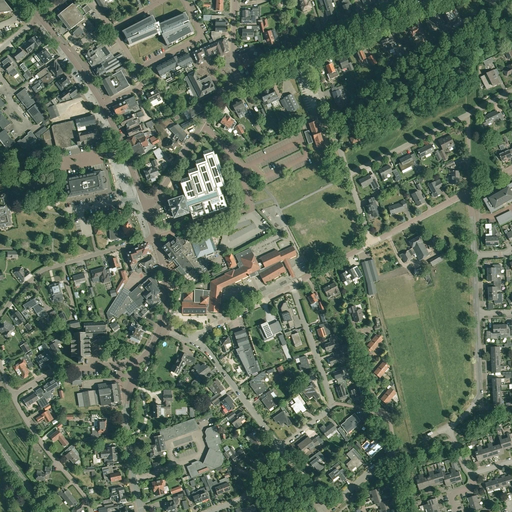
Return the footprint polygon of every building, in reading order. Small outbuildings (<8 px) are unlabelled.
[(0,0),(0,13),(12,12),(5,3),(2,3),(1,1),(1,0),(0,0)] [(104,11),(107,16),(110,13),(108,9),(103,1),(104,0),(108,0),(109,1),(109,0),(95,0),(103,12),(104,11)] [(137,5),(140,9),(143,7),(141,3),(139,0),(133,0),(137,5)] [(303,11),(304,12),(307,11),(307,10),(311,8),(308,1),(307,2),(306,0),(298,0),(299,2),(300,5),(299,6),(302,12),(303,11)] [(323,5),(327,16),(331,15),(330,13),(334,12),(332,7),(334,6),(333,3),(331,3),(330,0),(321,0),(320,1),(321,6),(323,5)] [(341,7),(345,15),(351,12),(349,7),(352,6),(349,0),(347,0),(342,2),(343,6),(341,7)] [(83,34),(85,37),(95,29),(84,16),(89,12),(90,14),(93,11),(92,9),(91,10),(87,5),(86,6),(82,9),(76,1),(75,2),(59,14),(71,29),(76,25),(83,34)] [(241,23),(255,24),(255,10),(257,10),(258,7),(252,7),(252,10),(250,10),(250,11),(248,11),(248,10),(243,10),(243,11),(242,11),(242,18),(241,18),(241,23)] [(453,10),(444,15),(448,24),(445,25),(446,28),(452,25),(454,24),(452,21),(457,19),(453,10)] [(161,35),(167,46),(194,32),(188,21),(186,22),(184,19),(186,18),(184,14),(159,24),(159,26),(155,28),(153,24),(155,23),(154,20),(152,21),(150,17),(123,31),(122,32),(124,35),(124,36),(126,35),(129,40),(127,41),(128,42),(129,45),(150,37),(149,35),(152,34),(152,36),(153,35),(154,35),(157,34),(162,32),(163,34),(161,35)] [(215,20),(215,26),(225,26),(225,20),(221,20),(221,16),(211,16),(211,15),(203,15),(203,20),(208,20),(208,18),(211,18),(211,20),(215,20)] [(258,21),(261,33),(265,32),(264,27),(268,26),(266,18),(262,19),(262,17),(260,18),(260,20),(258,21)] [(426,22),(430,31),(434,30),(432,27),(439,24),(436,18),(426,22)] [(211,36),(213,41),(219,39),(218,36),(221,34),(221,32),(225,32),(225,26),(215,26),(215,32),(211,32),(211,36)] [(242,37),(242,40),(246,40),(246,37),(254,37),(254,30),(258,30),(258,26),(251,26),(251,30),(242,30),(242,37)] [(412,35),(414,39),(422,36),(420,32),(417,26),(409,30),(412,36),(412,35)] [(270,31),(264,33),(266,37),(265,37),(266,40),(265,40),(266,44),(268,44),(268,46),(269,46),(269,47),(272,46),(272,45),(275,44),(274,42),(278,41),(276,33),(272,34),(270,31)] [(23,47),(28,53),(34,48),(35,49),(41,44),(35,36),(29,41),(29,42),(23,47)] [(385,45),(387,51),(393,49),(391,43),(392,42),(390,38),(387,39),(384,40),(381,42),(383,46),(385,45)] [(218,42),(223,54),(228,51),(227,49),(228,48),(226,42),(227,42),(225,39),(218,42)] [(218,57),(223,55),(223,54),(218,42),(210,45),(214,54),(216,54),(218,57)] [(86,52),(84,54),(93,67),(103,61),(104,62),(114,57),(112,54),(104,44),(93,52),(93,51),(91,49),(88,51),(88,50),(86,52)] [(210,45),(202,48),(205,56),(208,62),(213,59),(212,56),(214,54),(210,45)] [(408,55),(404,47),(399,50),(403,58),(408,55)] [(12,54),(17,61),(25,55),(19,48),(12,54)] [(193,53),(197,62),(200,64),(204,62),(202,57),(205,56),(202,48),(193,53)] [(242,66),(245,72),(255,68),(257,67),(256,64),(250,51),(248,48),(239,52),(241,55),(238,56),(240,59),(237,60),(240,67),(242,66)] [(38,62),(49,53),(47,50),(46,51),(45,49),(34,57),(38,62)] [(359,60),(360,63),(364,61),(363,60),(366,58),(362,50),(360,52),(359,51),(357,52),(357,53),(356,53),(359,60)] [(51,56),(49,53),(38,62),(42,66),(52,58),(50,56),(51,56)] [(114,57),(105,63),(101,65),(102,66),(94,70),(98,76),(105,72),(106,73),(126,62),(121,54),(114,57)] [(182,57),(186,65),(192,62),(187,54),(182,57)] [(367,57),(372,66),(377,63),(372,55),(367,57)] [(10,75),(11,74),(13,77),(18,73),(15,70),(10,64),(12,62),(8,57),(2,62),(4,65),(3,66),(10,75)] [(186,65),(182,57),(177,59),(181,66),(181,67),(186,65)] [(388,65),(389,67),(399,61),(398,60),(399,60),(397,57),(389,62),(390,64),(388,65)] [(177,59),(176,58),(171,60),(176,69),(181,66),(177,59)] [(349,71),(353,69),(352,67),(350,62),(348,63),(345,58),(338,61),(341,67),(341,66),(343,69),(348,67),(349,71)] [(171,71),(176,69),(171,60),(166,63),(171,71)] [(40,80),(45,85),(45,86),(53,80),(50,76),(53,74),(55,77),(62,72),(58,67),(59,66),(55,61),(49,66),(46,68),(45,68),(43,69),(36,74),(40,80)] [(25,72),(27,70),(28,70),(23,63),(19,66),(24,72),(25,72)] [(171,71),(166,63),(161,65),(166,74),(171,71)] [(511,63),(507,66),(508,68),(503,71),(506,77),(511,74),(511,76),(511,63)] [(327,74),(329,80),(339,76),(336,69),(334,70),(332,64),(325,66),(329,74),(327,74)] [(166,74),(161,65),(156,68),(160,77),(166,74)] [(102,81),(110,97),(129,86),(124,77),(127,75),(124,70),(125,69),(124,66),(115,71),(117,73),(102,81)] [(484,76),(482,80),(487,89),(493,86),(493,87),(498,84),(497,84),(495,79),(496,78),(497,78),(496,76),(493,71),(487,74),(484,76)] [(186,81),(195,99),(199,97),(199,98),(214,90),(215,89),(209,78),(208,76),(207,77),(200,81),(198,78),(195,72),(185,77),(185,78),(184,79),(185,81),(186,81)] [(56,83),(61,90),(66,86),(70,83),(65,76),(56,83)] [(36,93),(43,88),(42,87),(45,85),(40,80),(38,81),(39,82),(38,83),(35,85),(31,88),(35,93),(36,93)] [(341,101),(342,100),(341,96),(340,93),(342,93),(341,89),(343,89),(342,86),(336,88),(337,91),(332,92),(336,102),(337,102),(338,104),(338,105),(341,104),(342,103),(341,101)] [(53,99),(56,102),(62,100),(65,98),(66,100),(71,97),(71,98),(78,93),(73,87),(67,92),(67,91),(59,96),(53,99)] [(266,91),(272,103),(279,100),(277,95),(275,96),(272,88),(266,91)] [(20,98),(23,101),(29,96),(25,91),(26,91),(25,89),(24,89),(16,95),(19,98),(20,98)] [(156,90),(147,95),(150,102),(148,103),(150,107),(161,101),(156,90)] [(261,98),(264,106),(267,105),(272,103),(266,91),(260,94),(262,98),(261,98)] [(288,113),(290,116),(291,115),(290,112),(291,112),(291,113),(296,110),(295,110),(299,108),(292,93),(283,98),(283,99),(280,101),(284,109),(286,108),(288,113)] [(24,105),(27,109),(35,102),(33,100),(32,101),(29,96),(23,101),(25,105),(24,105)] [(124,102),(113,107),(117,116),(119,115),(121,119),(130,115),(129,111),(128,110),(139,105),(139,103),(137,104),(137,103),(136,103),(133,97),(124,101),(124,102)] [(236,112),(238,116),(241,114),(241,113),(247,110),(245,107),(241,100),(232,105),(234,108),(233,110),(234,112),(236,112)] [(194,106),(187,110),(191,117),(198,114),(204,111),(200,103),(194,106)] [(33,117),(39,112),(36,107),(37,107),(35,105),(27,111),(30,114),(33,117)] [(46,108),(50,120),(59,116),(55,105),(46,108)] [(252,114),(258,125),(261,123),(259,119),(262,117),(262,118),(266,116),(263,109),(259,110),(259,111),(252,114)] [(126,131),(128,137),(144,130),(138,118),(144,116),(143,113),(142,114),(141,111),(136,113),(118,121),(121,127),(125,126),(127,131),(126,131)] [(482,121),(485,126),(487,125),(487,124),(499,118),(501,121),(504,119),(500,113),(498,114),(496,111),(484,117),(485,120),(482,121)] [(41,114),(39,112),(33,117),(36,120),(35,121),(38,124),(46,118),(44,116),(45,116),(43,113),(41,114)] [(258,125),(252,114),(249,116),(255,127),(258,125)] [(94,115),(75,119),(77,128),(96,124),(94,115)] [(224,128),(227,130),(228,128),(229,128),(232,130),(236,123),(234,121),(226,116),(224,120),(223,119),(221,119),(220,121),(220,123),(225,126),(224,128)] [(0,126),(3,130),(11,123),(9,121),(8,122),(5,117),(0,120),(0,124),(1,126),(0,126)] [(145,123),(148,128),(155,125),(153,120),(145,123)] [(169,147),(173,150),(173,149),(174,149),(176,146),(178,144),(177,143),(179,139),(182,143),(187,135),(183,130),(185,128),(181,122),(180,120),(172,125),(173,127),(169,129),(175,135),(173,139),(171,137),(170,139),(169,139),(167,142),(164,146),(165,146),(165,147),(168,149),(169,147)] [(52,127),(57,150),(62,149),(78,145),(81,145),(96,141),(99,140),(98,135),(97,130),(76,135),(73,121),(53,125),(52,127)] [(313,136),(316,144),(318,148),(324,146),(320,133),(316,121),(309,124),(310,127),(313,134),(313,136)] [(235,127),(240,136),(244,133),(242,129),(239,125),(237,126),(235,127)] [(0,138),(3,142),(9,137),(6,132),(7,131),(5,129),(0,133),(0,138)] [(43,134),(44,141),(51,140),(49,130),(48,130),(45,133),(43,134)] [(29,133),(25,137),(29,144),(33,141),(34,142),(37,139),(31,131),(29,133)] [(145,147),(149,146),(145,137),(151,135),(149,131),(144,134),(143,133),(141,134),(141,133),(127,139),(135,158),(145,153),(144,151),(146,150),(145,147)] [(304,132),(308,144),(312,142),(310,137),(313,136),(313,134),(310,135),(308,131),(304,132)] [(350,138),(352,143),(367,137),(366,134),(368,133),(368,132),(368,131),(367,131),(350,138)] [(149,138),(153,145),(159,141),(156,135),(149,138)] [(438,140),(443,150),(454,144),(449,136),(442,139),(442,138),(438,140)] [(5,146),(8,149),(15,143),(14,141),(13,141),(9,137),(3,142),(6,145),(5,146)] [(17,141),(23,150),(27,147),(26,146),(29,144),(25,137),(20,141),(19,140),(17,141)] [(504,152),(508,162),(510,161),(510,160),(510,159),(511,157),(511,156),(509,150),(506,151),(505,149),(503,145),(503,143),(500,144),(503,149),(504,152)] [(418,151),(419,154),(417,155),(419,158),(421,157),(433,151),(430,144),(418,151)] [(153,151),(158,160),(164,156),(159,148),(153,151)] [(433,152),(438,161),(442,159),(437,150),(433,152)] [(441,150),(439,152),(443,161),(448,159),(446,155),(444,156),(441,150)] [(190,182),(186,183),(185,183),(185,184),(185,185),(186,189),(183,191),(183,193),(184,195),(184,196),(185,197),(183,197),(168,202),(174,218),(189,213),(188,212),(189,212),(192,220),(227,208),(222,195),(219,188),(224,186),(224,187),(225,186),(219,170),(221,170),(216,155),(214,155),(213,151),(212,152),(213,152),(203,155),(205,162),(196,165),(196,164),(195,164),(197,171),(188,174),(187,174),(190,182)] [(506,161),(507,162),(508,162),(504,152),(499,154),(502,162),(505,161),(506,161)] [(402,171),(414,164),(413,162),(413,161),(412,161),(409,155),(399,160),(401,162),(398,163),(402,171)] [(415,169),(417,172),(422,170),(417,160),(413,162),(414,164),(417,168),(415,169)] [(392,172),(388,165),(378,170),(381,177),(383,181),(387,178),(386,175),(392,172)] [(151,179),(151,181),(155,180),(154,177),(159,175),(156,167),(151,169),(151,168),(144,171),(147,180),(151,179)] [(104,177),(103,172),(104,171),(103,171),(64,179),(68,197),(89,193),(107,189),(106,183),(106,182),(106,181),(106,180),(106,179),(106,178),(105,178),(105,177),(104,177)] [(451,171),(451,184),(459,184),(459,180),(460,180),(460,176),(459,176),(459,171),(451,171)] [(359,180),(362,187),(372,182),(369,175),(359,180)] [(432,197),(434,198),(434,197),(441,194),(438,188),(443,186),(439,179),(428,185),(429,186),(432,194),(431,195),(432,197)] [(492,209),(494,211),(504,206),(503,204),(507,202),(508,203),(511,200),(511,187),(510,185),(500,190),(501,192),(497,194),(496,193),(486,198),(488,201),(486,202),(490,210),(492,209)] [(411,194),(417,206),(424,202),(418,191),(411,194)] [(373,213),(374,217),(379,215),(373,197),(368,199),(370,205),(366,206),(369,215),(373,213)] [(388,207),(391,215),(404,210),(403,208),(407,207),(405,200),(401,202),(401,203),(388,207)] [(0,221),(10,219),(10,217),(10,213),(0,214),(0,221)] [(92,221),(93,226),(94,230),(95,236),(103,234),(102,230),(103,230),(105,229),(102,218),(100,219),(97,220),(96,220),(92,221)] [(0,227),(2,227),(3,229),(7,228),(7,226),(11,225),(10,219),(0,221),(0,227)] [(111,240),(112,240),(120,238),(120,237),(121,237),(121,236),(119,232),(122,231),(124,234),(126,233),(127,237),(133,235),(132,233),(133,232),(132,227),(131,227),(130,224),(128,225),(127,222),(122,224),(121,220),(110,222),(110,223),(109,223),(109,224),(108,225),(109,238),(110,239),(111,240)] [(177,269),(183,276),(186,274),(194,268),(199,274),(203,271),(205,274),(210,270),(213,267),(210,260),(214,258),(214,256),(218,254),(217,250),(216,251),(210,233),(209,231),(187,239),(187,238),(184,240),(184,241),(183,241),(179,236),(175,239),(174,237),(168,242),(169,243),(162,249),(170,259),(169,260),(169,261),(170,262),(172,261),(174,259),(180,266),(177,269)] [(400,255),(404,263),(413,259),(411,256),(415,254),(419,261),(429,255),(419,236),(409,242),(412,249),(400,255)] [(132,272),(136,267),(139,263),(139,262),(151,255),(150,253),(151,252),(148,243),(139,246),(131,249),(132,251),(126,253),(130,266),(132,270),(132,272)] [(183,304),(182,313),(182,314),(206,314),(207,311),(208,312),(218,312),(220,290),(221,290),(222,288),(248,276),(249,277),(250,278),(259,275),(264,284),(285,272),(280,263),(288,259),(297,255),(293,247),(278,253),(277,250),(260,258),(265,268),(260,270),(250,249),(236,255),(239,263),(238,264),(240,268),(234,271),(233,270),(225,274),(225,275),(215,280),(215,281),(212,282),(212,286),(210,286),(210,291),(193,289),(193,290),(194,290),(194,291),(186,290),(184,304),(183,304)] [(225,257),(230,268),(236,265),(231,254),(225,257)] [(429,260),(432,266),(444,260),(441,254),(429,260)] [(143,269),(146,274),(151,271),(148,266),(154,263),(151,255),(139,262),(139,263),(145,268),(143,269)] [(112,268),(109,269),(110,273),(111,273),(112,276),(115,275),(114,272),(116,271),(117,270),(116,267),(119,266),(118,263),(116,258),(110,260),(112,268)] [(367,283),(369,295),(376,293),(373,282),(379,280),(373,260),(370,261),(362,263),(367,283)] [(487,268),(488,275),(497,275),(496,272),(501,271),(500,265),(498,265),(493,265),(493,268),(487,268)] [(211,273),(213,276),(227,269),(226,266),(211,273)] [(339,276),(343,283),(351,279),(352,280),(353,282),(358,279),(357,277),(361,275),(356,266),(352,269),(352,268),(347,271),(346,271),(345,272),(345,273),(342,274),(341,274),(340,274),(340,275),(339,276)] [(15,274),(22,283),(32,275),(27,270),(25,271),(22,268),(15,274)] [(109,269),(105,270),(104,268),(91,271),(93,278),(92,278),(93,283),(99,281),(98,277),(101,276),(103,283),(112,281),(110,273),(109,269)] [(123,278),(115,290),(117,296),(124,284),(127,280),(124,270),(121,271),(123,278)] [(73,276),(75,284),(80,283),(79,282),(85,280),(83,273),(73,276)] [(494,281),(494,284),(501,284),(501,278),(497,278),(497,275),(488,275),(488,281),(494,281)] [(148,278),(143,283),(154,296),(159,292),(158,291),(159,290),(153,277),(148,278)] [(49,286),(52,296),(55,295),(55,296),(54,297),(53,300),(56,301),(56,299),(62,297),(61,293),(60,288),(63,287),(62,283),(59,284),(55,285),(55,284),(55,285),(54,286),(54,285),(53,285),(49,286)] [(131,292),(148,310),(151,307),(152,307),(158,301),(157,301),(158,300),(158,301),(158,300),(157,299),(156,297),(154,296),(143,283),(141,285),(140,284),(131,292)] [(327,296),(328,298),(339,292),(338,290),(334,283),(323,289),(327,296)] [(488,288),(489,294),(497,294),(497,290),(501,290),(501,284),(494,284),(494,287),(488,288)] [(131,316),(138,324),(141,320),(139,319),(148,310),(131,292),(128,295),(123,292),(110,313),(113,316),(118,319),(126,311),(130,315),(131,316)] [(319,304),(321,311),(324,310),(321,302),(318,303),(314,294),(308,297),(311,304),(314,302),(316,306),(319,304)] [(494,300),(495,304),(502,303),(502,297),(497,297),(497,294),(489,294),(489,301),(494,300)] [(33,307),(40,319),(46,315),(41,306),(42,305),(38,297),(23,305),(25,309),(21,313),(26,318),(29,316),(27,311),(28,310),(30,309),(33,307)] [(289,329),(295,327),(293,322),(294,322),(292,317),(294,316),(291,309),(289,310),(286,302),(283,303),(280,309),(281,312),(279,313),(282,322),(287,321),(287,324),(289,329)] [(352,313),(355,322),(364,320),(361,309),(356,311),(354,306),(347,308),(349,314),(352,313)] [(11,316),(18,325),(25,320),(22,317),(18,311),(11,316)] [(63,323),(67,321),(63,312),(59,315),(63,323)] [(320,315),(322,323),(328,321),(326,313),(320,315)] [(58,316),(53,318),(55,324),(61,321),(58,316)] [(1,333),(8,338),(15,328),(5,321),(0,328),(0,331),(1,332),(1,333)] [(83,363),(83,365),(83,364),(83,358),(85,358),(85,356),(89,356),(90,357),(91,356),(90,356),(89,351),(90,351),(89,351),(89,347),(90,347),(90,346),(89,346),(89,342),(90,342),(89,342),(89,338),(90,337),(92,337),(106,336),(106,329),(106,322),(83,323),(83,333),(74,333),(74,337),(73,337),(73,338),(71,338),(70,337),(70,338),(71,339),(71,343),(70,343),(71,343),(71,347),(70,347),(70,348),(71,348),(71,352),(70,352),(71,352),(71,356),(70,357),(71,358),(72,357),(76,357),(76,358),(78,358),(78,363),(77,363),(78,364),(78,363),(80,363),(83,363)] [(275,323),(270,325),(271,326),(269,326),(269,325),(267,322),(260,325),(262,328),(260,329),(261,333),(264,332),(265,335),(265,337),(266,337),(267,339),(271,337),(272,337),(271,335),(279,332),(275,323)] [(132,331),(132,332),(142,337),(144,333),(139,330),(141,327),(136,325),(132,323),(130,326),(130,325),(128,329),(132,331)] [(319,325),(320,329),(323,328),(326,335),(331,334),(327,323),(319,325)] [(491,331),(491,338),(497,338),(497,334),(500,334),(501,334),(500,325),(494,325),(494,331),(491,331)] [(501,334),(500,334),(501,338),(510,338),(510,328),(510,331),(507,331),(507,325),(500,325),(501,334)] [(320,338),(326,336),(326,335),(323,328),(320,329),(317,330),(320,338)] [(252,374),(253,376),(258,375),(257,372),(258,372),(244,330),(234,334),(238,346),(235,348),(248,375),(252,374)] [(142,337),(132,332),(130,336),(130,337),(129,339),(138,343),(139,341),(140,341),(142,337)] [(291,335),(295,347),(302,345),(298,333),(291,335)] [(372,340),(377,345),(382,340),(381,339),(383,337),(379,334),(378,336),(376,335),(372,340)] [(222,346),(224,352),(227,351),(226,348),(231,346),(230,343),(228,337),(225,338),(224,337),(223,338),(223,339),(219,340),(221,346),(222,346)] [(328,351),(328,352),(332,351),(332,349),(339,347),(337,342),(335,337),(331,338),(329,339),(330,343),(324,345),(326,351),(328,351)] [(50,346),(55,354),(61,350),(58,345),(60,343),(57,338),(54,340),(54,341),(55,342),(50,346)] [(367,349),(370,352),(372,350),(373,351),(377,345),(372,340),(367,346),(368,347),(367,349)] [(21,346),(26,353),(31,350),(26,342),(21,346)] [(40,360),(37,362),(41,368),(52,361),(52,360),(54,359),(49,350),(45,352),(39,356),(41,360),(40,360)] [(331,365),(344,361),(340,351),(333,353),(334,357),(329,359),(331,365)] [(170,371),(178,375),(183,366),(184,367),(186,362),(185,362),(186,361),(184,360),(187,355),(182,352),(179,357),(174,365),(170,371)] [(23,376),(24,378),(28,375),(27,374),(28,373),(24,365),(27,364),(31,361),(27,355),(23,357),(24,359),(21,360),(21,361),(17,363),(15,364),(13,366),(18,375),(21,373),(22,374),(21,374),(23,377),(23,376)] [(306,356),(299,358),(298,355),(293,357),(294,360),(295,359),(297,363),(300,361),(301,364),(299,365),(300,371),(310,368),(306,356)] [(191,357),(186,365),(193,363),(195,358),(191,357)] [(378,367),(384,372),(389,366),(383,361),(378,367)] [(198,364),(193,368),(194,369),(196,371),(200,377),(209,370),(204,364),(204,365),(201,367),(198,364)] [(337,379),(338,383),(345,380),(350,378),(346,367),(349,366),(349,365),(345,366),(340,368),(341,370),(334,373),(336,379),(337,379)] [(276,368),(280,374),(285,372),(282,366),(276,368)] [(374,372),(380,377),(384,372),(378,367),(374,372)] [(194,369),(191,371),(197,379),(196,379),(192,382),(194,383),(198,383),(201,381),(199,378),(200,377),(196,371),(194,369)] [(250,385),(258,395),(267,389),(260,381),(267,376),(264,372),(261,372),(254,378),(255,381),(250,385)] [(54,379),(42,387),(46,392),(44,393),(47,399),(51,397),(48,392),(58,385),(54,379)] [(224,390),(217,380),(208,387),(212,392),(215,390),(218,394),(210,400),(213,404),(221,398),(221,397),(222,396),(219,393),(224,390)] [(345,380),(338,383),(339,387),(336,387),(339,396),(340,399),(349,397),(348,394),(346,395),(345,394),(343,388),(346,387),(345,384),(346,383),(345,380)] [(77,394),(79,407),(84,406),(84,407),(95,405),(101,404),(101,406),(110,404),(111,407),(118,405),(120,405),(121,403),(118,383),(117,382),(112,383),(98,385),(99,390),(94,391),(93,390),(82,392),(82,393),(77,394)] [(313,396),(316,400),(320,397),(314,389),(316,387),(313,382),(310,384),(311,385),(303,391),(309,399),(313,396)] [(396,393),(390,388),(385,394),(391,398),(396,393)] [(353,399),(354,401),(359,399),(359,397),(356,389),(350,391),(353,399)] [(261,400),(269,410),(274,406),(275,407),(278,404),(270,394),(272,393),(270,390),(265,394),(267,396),(261,400)] [(35,393),(23,400),(27,406),(31,404),(37,400),(39,399),(44,407),(49,404),(45,396),(44,397),(43,397),(41,394),(39,396),(38,397),(35,393)] [(381,399),(387,404),(391,398),(385,394),(381,399)] [(153,411),(152,411),(153,413),(153,418),(155,418),(161,418),(160,417),(164,417),(163,409),(164,409),(164,406),(170,406),(170,405),(169,405),(169,402),(172,402),(172,395),(163,395),(163,406),(160,406),(160,405),(153,405),(153,411)] [(291,406),(296,413),(301,410),(303,413),(306,410),(300,401),(303,400),(299,395),(293,399),(296,403),(291,406)] [(223,400),(221,398),(213,404),(215,406),(221,402),(226,408),(223,410),(226,413),(234,407),(232,403),(233,402),(229,396),(223,400)] [(312,406),(307,409),(311,416),(316,413),(312,406)] [(285,422),(288,426),(291,423),(286,415),(288,413),(283,407),(281,408),(283,411),(273,418),(277,423),(278,422),(280,425),(285,422)] [(44,419),(47,423),(53,419),(48,411),(41,415),(42,415),(36,419),(39,423),(44,419)] [(235,426),(237,428),(243,424),(241,422),(244,420),(243,419),(245,418),(241,412),(236,416),(233,412),(227,416),(230,419),(230,420),(234,426),(235,426)] [(97,414),(91,414),(92,422),(94,422),(94,426),(106,426),(106,418),(99,419),(99,418),(98,418),(97,414)] [(340,425),(347,434),(357,426),(355,424),(359,421),(354,414),(348,419),(348,418),(345,420),(346,421),(340,425)] [(149,446),(151,458),(158,457),(158,456),(162,455),(161,451),(166,450),(164,441),(198,430),(195,419),(160,431),(161,436),(154,437),(156,445),(149,446)] [(320,428),(326,436),(331,433),(331,434),(334,432),(333,431),(336,429),(332,423),(326,428),(324,425),(320,428)] [(92,434),(91,434),(91,438),(99,437),(99,434),(100,434),(100,433),(107,432),(106,426),(94,426),(95,430),(92,430),(92,431),(92,434)] [(192,478),(194,477),(222,466),(224,460),(219,445),(222,444),(215,426),(207,429),(205,432),(207,437),(206,437),(205,439),(209,448),(209,449),(203,463),(197,461),(194,462),(194,464),(187,467),(192,478)] [(337,429),(342,436),(343,437),(343,436),(345,435),(346,434),(340,427),(337,429)] [(68,443),(61,434),(58,431),(50,437),(54,441),(57,438),(64,446),(68,443)] [(254,446),(256,448),(262,443),(262,444),(263,443),(262,442),(260,440),(255,435),(257,434),(255,431),(247,437),(252,443),(251,444),(253,447),(254,446)] [(502,450),(503,450),(508,448),(505,439),(502,440),(500,436),(498,436),(499,440),(502,450)] [(301,451),(302,452),(308,447),(310,450),(319,443),(315,438),(311,441),(308,437),(298,445),(300,448),(302,450),(301,451)] [(504,454),(503,450),(502,450),(499,440),(497,441),(499,445),(496,446),(498,455),(504,454)] [(381,446),(376,441),(370,446),(369,445),(367,442),(363,446),(365,449),(366,448),(367,449),(366,450),(371,455),(381,446)] [(485,449),(488,458),(493,457),(489,443),(487,444),(488,448),(485,449)] [(498,455),(496,446),(493,447),(491,443),(489,443),(493,457),(498,455)] [(479,447),(483,460),(488,458),(485,449),(482,450),(481,446),(479,447)] [(475,452),(478,462),(483,460),(479,447),(477,447),(478,451),(475,452)] [(71,451),(65,456),(69,460),(70,459),(74,464),(79,459),(77,457),(80,455),(74,448),(71,451)] [(232,448),(226,452),(226,451),(223,453),(227,459),(230,457),(234,463),(245,455),(241,449),(236,453),(232,448)] [(348,467),(351,470),(356,466),(357,468),(362,464),(355,456),(356,456),(359,453),(353,448),(346,454),(351,460),(347,464),(349,466),(348,467)] [(314,466),(319,471),(324,467),(320,462),(320,461),(319,460),(323,457),(319,451),(314,456),(316,459),(310,463),(313,467),(314,466)] [(117,459),(117,455),(114,455),(107,455),(106,454),(101,454),(101,455),(96,455),(96,454),(95,455),(93,455),(93,464),(97,463),(96,458),(101,458),(104,458),(104,462),(107,462),(107,466),(114,465),(113,459),(117,459)] [(340,465),(338,463),(332,467),(329,469),(332,473),(329,475),(332,480),(338,476),(341,479),(342,480),(348,476),(343,469),(339,472),(336,468),(340,465)] [(107,480),(108,482),(111,481),(112,482),(121,480),(119,472),(113,474),(111,466),(102,468),(105,480),(107,480)] [(453,469),(457,483),(462,481),(459,471),(456,472),(455,468),(453,469)] [(448,473),(451,484),(457,483),(453,469),(450,470),(451,472),(448,473)] [(36,480),(44,481),(45,479),(47,479),(48,475),(45,475),(45,474),(41,474),(42,471),(37,471),(37,474),(36,474),(36,476),(36,477),(36,480)] [(420,473),(425,488),(430,487),(427,477),(424,478),(422,471),(420,472),(420,473)] [(433,471),(431,472),(435,485),(441,483),(438,474),(434,475),(433,471)] [(444,471),(442,472),(445,482),(446,486),(451,484),(448,473),(445,473),(444,471)] [(220,484),(224,492),(230,490),(228,483),(227,483),(229,482),(228,479),(227,478),(231,476),(229,472),(223,474),(225,478),(219,480),(221,484),(220,484)] [(435,485),(431,472),(428,472),(430,476),(427,477),(430,487),(435,485)] [(417,480),(419,490),(425,488),(420,473),(418,474),(418,475),(419,480),(417,480)] [(498,479),(501,488),(507,485),(505,477),(504,477),(504,475),(501,476),(501,478),(498,479)] [(491,481),(494,490),(501,488),(498,479),(497,477),(494,478),(495,480),(491,481)] [(218,495),(224,492),(220,484),(219,485),(218,483),(216,480),(213,482),(210,479),(206,481),(207,481),(210,490),(211,491),(213,490),(215,493),(217,492),(218,495)] [(485,483),(487,492),(494,490),(491,481),(491,479),(488,480),(488,482),(485,483)] [(155,492),(156,496),(164,494),(163,490),(164,490),(163,486),(165,485),(165,482),(165,480),(162,480),(152,482),(154,492),(155,492)] [(115,498),(117,498),(118,497),(117,494),(122,493),(123,492),(122,487),(115,489),(115,488),(111,488),(112,493),(109,493),(111,499),(115,498)] [(197,490),(198,491),(202,501),(208,499),(206,492),(205,492),(203,488),(197,490)] [(373,497),(381,495),(379,488),(369,491),(370,495),(372,494),(373,497)] [(73,504),(74,506),(78,503),(67,490),(65,492),(62,489),(57,493),(60,496),(61,495),(66,501),(64,502),(66,505),(68,503),(70,506),(73,504)] [(193,497),(196,504),(202,501),(198,491),(192,494),(193,497)] [(171,511),(175,511),(176,511),(175,509),(176,509),(175,505),(178,504),(179,501),(178,496),(183,494),(182,492),(177,493),(177,494),(172,495),(173,502),(165,504),(166,507),(165,508),(166,510),(167,511),(171,510),(171,511)] [(118,500),(118,503),(125,502),(124,496),(122,496),(122,493),(117,494),(118,497),(117,498),(115,498),(115,500),(118,500)] [(377,504),(383,501),(381,495),(373,497),(371,498),(372,501),(374,501),(375,504),(377,504)] [(468,498),(470,505),(480,501),(479,499),(478,499),(476,495),(468,498)] [(421,508),(424,508),(437,503),(436,498),(433,499),(427,501),(426,501),(427,504),(421,506),(421,508)] [(111,503),(110,499),(103,501),(100,501),(101,503),(103,502),(103,504),(104,504),(104,507),(114,506),(113,502),(111,503)] [(380,510),(389,507),(387,500),(383,501),(377,504),(378,507),(379,506),(380,510)] [(470,505),(472,511),(482,508),(481,505),(480,506),(478,502),(480,502),(480,501),(470,505)] [(429,511),(439,509),(437,503),(424,508),(424,510),(428,509),(429,511)]
